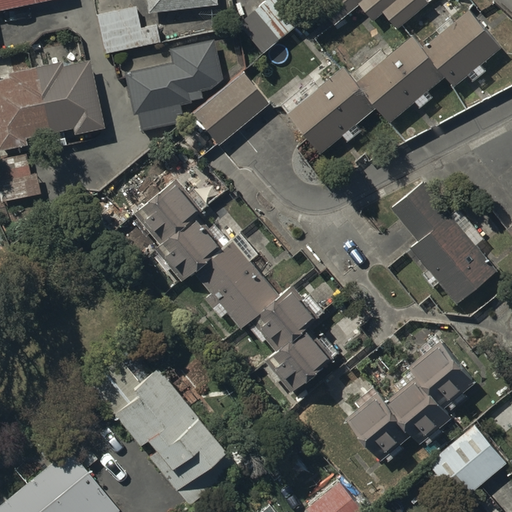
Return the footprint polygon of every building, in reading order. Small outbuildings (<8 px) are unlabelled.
[(0,0),(0,11),(68,0),(0,0)] [(145,0),(147,17),(216,9),(214,0),(145,0)] [(362,5),(372,17),(382,9),(398,29),(428,5),(427,3),(428,1),(427,0),(330,0),(324,5),(339,24),(362,5)] [(135,9),(96,17),(105,57),(160,44),(157,27),(140,31),(135,9)] [(312,83),(281,107),(321,156),(376,113),(386,125),(415,102),(420,109),(432,100),(427,94),(445,80),(453,90),(469,78),(473,84),(486,73),(481,68),(502,52),(472,14),(455,27),(450,20),(435,32),(440,38),(424,51),(414,37),(386,59),(381,52),(351,76),(345,70),(319,91),(312,83)] [(222,92),(211,43),(169,51),(172,67),(124,75),(132,118),(137,117),(140,134),(179,127),(177,120),(182,119),(180,109),(192,107),(192,105),(203,103),(202,96),(222,92)] [(105,132),(89,65),(64,70),(63,65),(9,78),(10,82),(0,83),(0,154),(30,147),(29,143),(75,133),(76,139),(105,132)] [(245,76),(196,117),(221,147),(270,106),(245,76)] [(26,158),(0,162),(0,196),(1,203),(40,197),(36,176),(29,177),(26,158)] [(205,213),(177,182),(133,222),(142,233),(149,228),(159,239),(155,243),(161,251),(164,249),(172,257),(167,261),(179,275),(176,277),(185,286),(195,277),(212,296),(204,302),(221,322),(227,317),(242,333),(247,329),(257,340),(262,335),(277,353),(266,362),(270,368),(266,371),(273,381),(279,377),(293,396),(339,354),(325,336),(319,341),(312,331),(322,322),(319,319),(325,314),(311,298),(306,303),(295,291),(283,301),(250,263),(258,255),(242,237),(233,245),(216,225),(209,230),(199,218),(205,213)] [(410,249),(427,271),(422,275),(433,290),(439,286),(456,309),(499,276),(496,272),(497,271),(478,247),(485,242),(483,240),(494,231),(495,233),(499,230),(487,215),(473,226),(462,212),(451,220),(423,182),(401,199),(405,205),(395,213),(418,243),(410,249)] [(229,440),(149,338),(99,376),(180,479),(229,440)] [(354,403),(359,409),(344,423),(362,442),(360,444),(381,466),(387,460),(389,462),(411,441),(418,448),(425,442),(430,447),(444,434),(442,431),(452,421),(445,414),(451,408),(454,411),(467,398),(466,396),(478,384),(437,342),(409,370),(412,373),(396,388),(401,393),(394,400),(386,392),(382,396),(372,386),(354,403)] [(475,423),(430,458),(459,494),(504,459),(475,423)] [(0,511),(121,511),(71,450),(0,507),(0,511)] [(366,511),(341,481),(311,506),(315,511),(366,511)]
